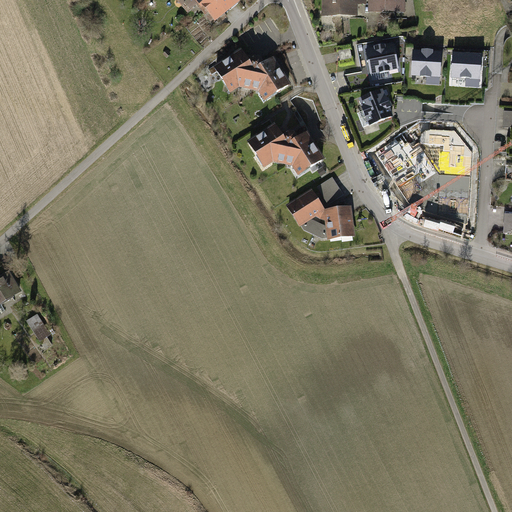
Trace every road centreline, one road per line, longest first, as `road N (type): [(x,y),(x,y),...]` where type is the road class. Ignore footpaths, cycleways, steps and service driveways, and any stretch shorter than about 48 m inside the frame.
road 1 (track): [(0,241),(269,0)]
road 2 (residential): [(480,254),(407,232),(382,214),(365,191),(288,0)]
road 3 (track): [(498,511),(382,214)]
road 4 (residential): [(480,254),(491,92)]
